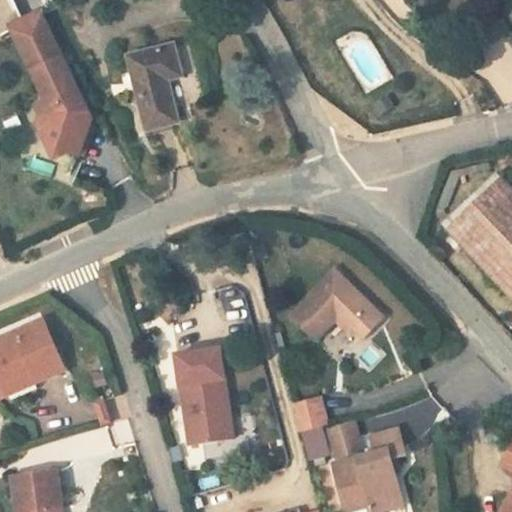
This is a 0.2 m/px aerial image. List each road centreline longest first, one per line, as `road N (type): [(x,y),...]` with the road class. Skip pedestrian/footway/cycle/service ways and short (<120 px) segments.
road 1 (unclassified): [(67,261),(192,205),(354,170)]
road 2 (residential): [(67,261),(148,511)]
road 3 (unclassified): [(354,170),(402,238),(511,361)]
road 4 (residential): [(245,0),(302,104),(354,170)]
road 5 (residential): [(511,126),(354,170)]
